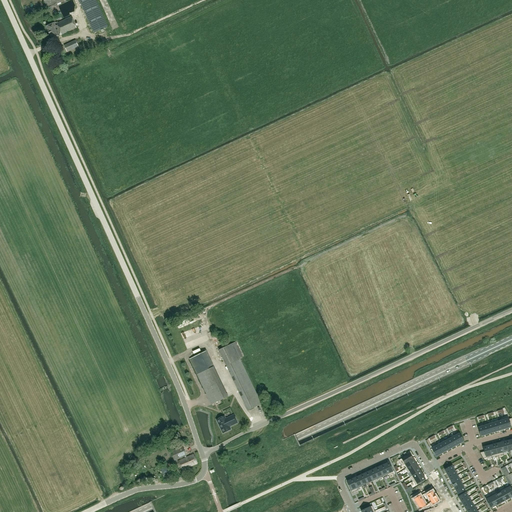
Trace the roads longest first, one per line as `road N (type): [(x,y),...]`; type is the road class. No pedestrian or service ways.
road 1 (tertiary): [(201,453),(3,0)]
road 2 (primary): [(143,511),(511,339)]
road 3 (unclassified): [(201,453),(511,309)]
road 4 (tertiary): [(87,511),(135,490),(195,480),(205,468),(201,453)]
road 5 (residential): [(351,507),(344,474),(412,444),(428,466)]
